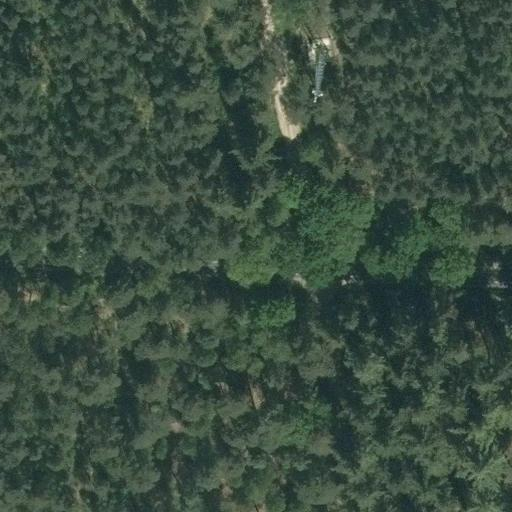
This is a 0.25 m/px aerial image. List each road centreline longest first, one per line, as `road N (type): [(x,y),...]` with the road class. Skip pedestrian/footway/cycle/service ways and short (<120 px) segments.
road 1 (track): [(266,0),(354,511)]
road 2 (tertiary): [(511,280),(0,253)]
